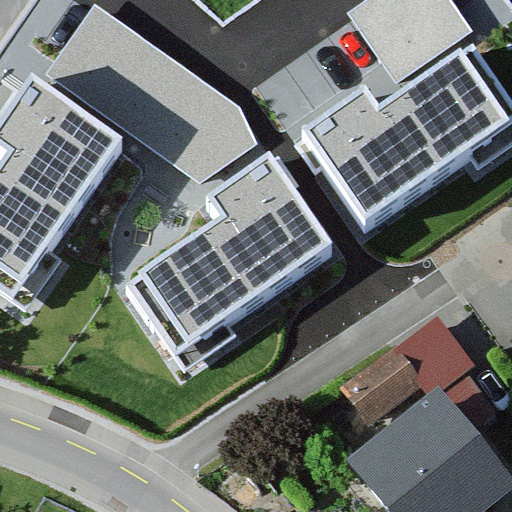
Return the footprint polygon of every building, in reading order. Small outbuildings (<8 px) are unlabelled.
[(41,84),(212,189),(260,111),(89,6),(41,84)] [(366,88),(299,132),(362,226),(511,126),(511,92),(474,36),(375,101),(366,88)] [(123,159),(30,95),(0,137),(0,316),(9,323),(123,159)] [(328,250),(261,158),(196,206),(206,219),(109,289),(166,367),(328,250)] [(349,498),(360,511),(511,511),(437,423),(349,498)]
